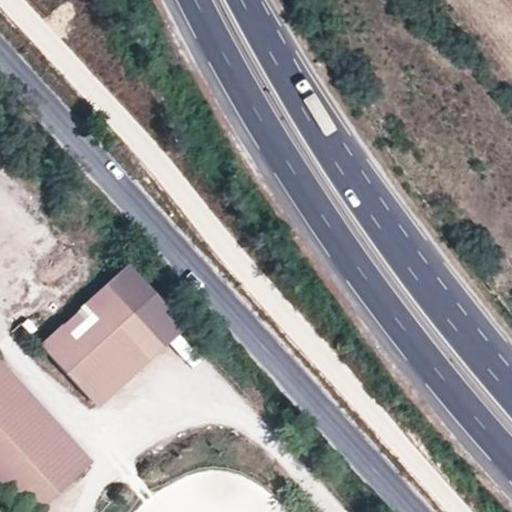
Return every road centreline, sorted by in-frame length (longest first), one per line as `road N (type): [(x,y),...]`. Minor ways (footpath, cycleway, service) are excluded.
road 1 (tertiary): [(412,511),(0,55)]
road 2 (primary): [(191,0),(339,244),(511,456)]
road 3 (primary): [(366,209),(245,0)]
road 4 (primary): [(511,395),(366,209)]
road 5 (primary): [(511,362),(449,285),(366,209)]
